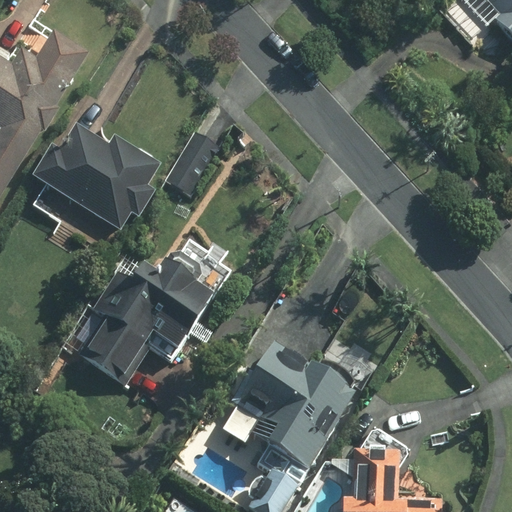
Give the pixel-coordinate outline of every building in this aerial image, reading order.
[(511,0),(477,0),(449,28),(479,59),(496,43),(511,60),(511,0)] [(64,112),(59,109),(90,60),(44,32),(22,67),(0,53),(0,206),(43,136),(48,139),(64,112)] [(159,197),(151,192),(164,172),(120,144),(114,153),(79,131),(65,154),(57,149),(36,183),(123,237),(135,219),(143,223),(159,197)] [(212,145),(198,135),(172,175),(186,184),(212,145)] [(221,303),(195,285),(200,279),(185,269),(181,275),(169,267),(159,280),(149,273),(134,295),(122,287),(101,316),(109,321),(84,357),(110,376),(114,370),(130,382),(152,351),(175,368),(221,303)] [(291,511),(359,404),(276,352),(222,438),(260,461),(258,465),(269,472),(245,510),(247,511),(291,511)] [(359,511),(341,510),(341,511),(447,511),(448,508),(402,506),(403,475),(391,474),(392,458),(375,458),(374,477),(360,477),(359,511)]
